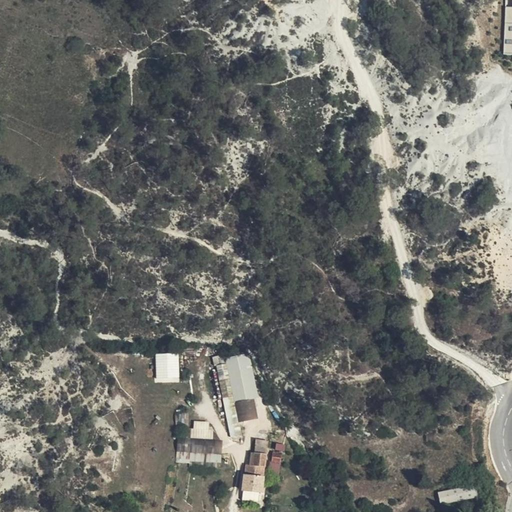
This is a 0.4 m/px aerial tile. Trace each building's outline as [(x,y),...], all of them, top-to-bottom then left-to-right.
[(157,380),(180,379),(180,351),(157,352),(157,380)] [(259,398),(249,354),(225,359),(226,364),(227,364),(235,403),(259,398)] [(216,367),(232,438),(242,436),(235,403),(227,364),(226,364),(216,367)] [(193,439),(208,440),(209,424),(195,423),(193,439)] [(254,454),(266,455),(268,433),(256,432),(254,454)] [(179,439),(178,452),(222,455),(222,441),(208,440),(193,439),(179,439)] [(272,463),(280,464),(281,452),(273,451),(272,463)] [(190,460),(189,469),(218,470),(218,463),(221,464),(222,455),(178,452),(178,459),(190,460)] [(245,476),(263,478),(266,455),(254,454),(253,466),(246,465),(245,476)] [(243,491),(261,492),(260,492),(261,492),(263,478),(245,476),(244,476),(243,491)] [(438,493),(441,505),(478,497),(475,485),(438,493)] [(259,503),(261,492),(243,491),(242,501),(259,503)]
